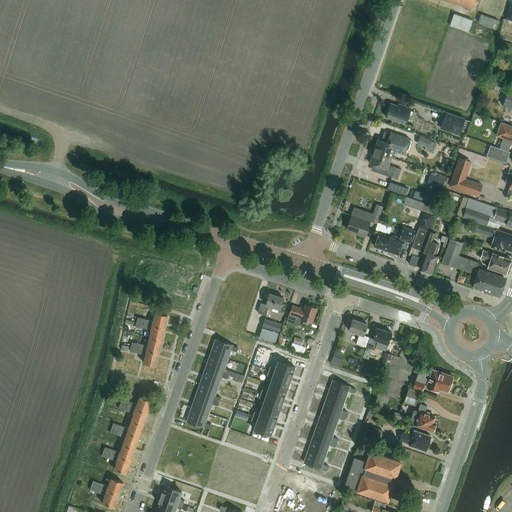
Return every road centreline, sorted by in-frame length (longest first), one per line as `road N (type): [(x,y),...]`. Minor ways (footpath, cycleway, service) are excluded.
road 1 (residential): [(222,261),(134,511)]
road 2 (residential): [(310,239),(392,0)]
road 3 (residential): [(341,296),(267,511)]
road 4 (residential): [(504,310),(310,239)]
road 5 (tertiary): [(437,511),(478,398),(477,355)]
road 6 (primary): [(454,320),(301,264)]
road 7 (residential): [(222,261),(341,296)]
road 8 (primary): [(51,184),(117,221),(164,219)]
road 9 (primary): [(164,219),(54,172)]
